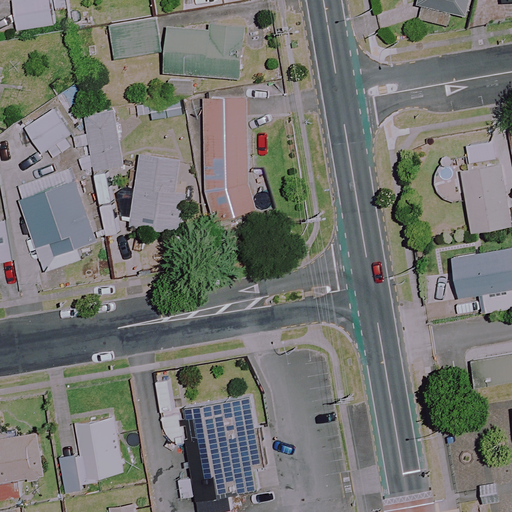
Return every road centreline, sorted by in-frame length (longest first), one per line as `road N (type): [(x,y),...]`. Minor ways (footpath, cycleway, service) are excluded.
road 1 (residential): [(370,285),(0,348)]
road 2 (tertiary): [(370,285),(408,511)]
road 3 (tertiary): [(340,103),(370,285)]
road 4 (residential): [(340,103),(511,72)]
